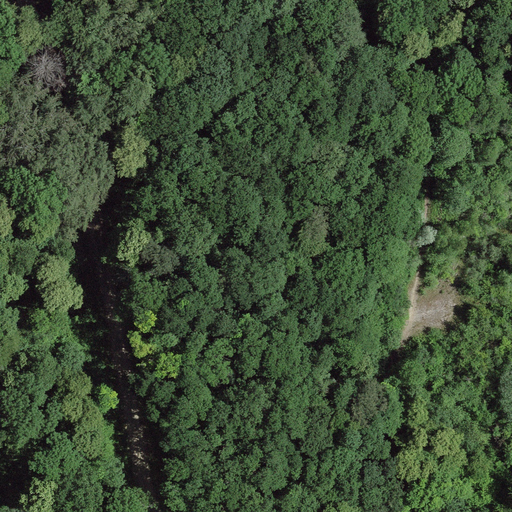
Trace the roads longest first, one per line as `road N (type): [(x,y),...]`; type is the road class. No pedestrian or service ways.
road 1 (track): [(23,0),(76,137),(152,511)]
road 2 (track): [(410,511),(382,394),(419,254),(445,0)]
